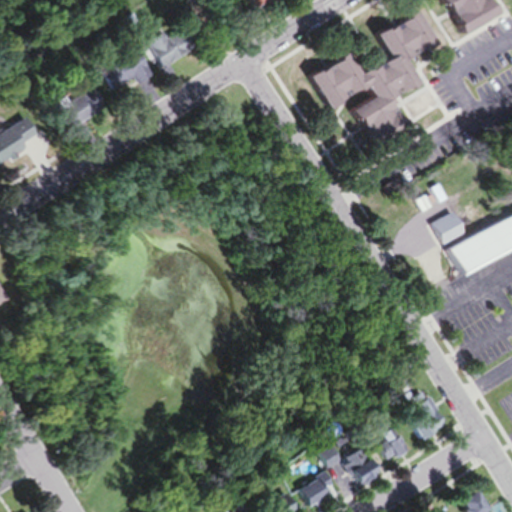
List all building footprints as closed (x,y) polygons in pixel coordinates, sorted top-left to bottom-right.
[(241,0),(248,13),(274,0),(241,0)] [(429,0),(428,1),(451,41),(486,20),(473,0),(429,0)] [(321,114),(361,93),(367,104),(346,115),(358,138),(390,123),(381,105),(413,88),(400,62),(423,51),(407,18),(367,38),(381,65),(351,80),(341,61),(304,80),(321,114)] [(146,72),(170,60),(159,37),(135,49),(146,72)] [(125,56),(92,80),(107,100),(140,76),(125,56)] [(46,109),(58,133),(92,116),(81,93),(46,109)] [(0,162),(31,142),(18,123),(0,134),(0,162)] [(511,216),(434,253),(447,282),(511,251),(511,216)] [(427,240),(434,251),(456,236),(449,225),(427,240)] [(398,425),(410,446),(435,432),(430,422),(416,430),(410,419),(398,425)] [(378,467),(396,456),(383,433),(371,440),(376,448),(370,451),(378,467)] [(289,501),(297,511),(309,511),(329,497),(316,480),(289,501)] [(448,511),(474,511),(463,497),(447,510),(448,511)]
